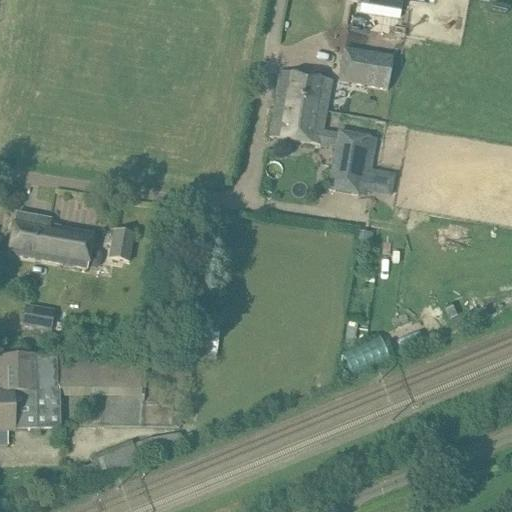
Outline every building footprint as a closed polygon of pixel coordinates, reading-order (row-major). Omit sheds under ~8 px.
[(352,0),(352,4),(373,7),(400,12),(401,0),(352,0)] [(391,57),(343,49),(337,86),(385,94),(391,57)] [(315,112),(325,114),(331,82),(299,77),(279,74),(274,103),(288,105),(289,101),(316,106),(315,112)] [(327,194),(357,199),(368,138),(338,132),(337,135),(322,132),(325,114),(315,112),(316,106),(289,101),(288,105),(274,103),(269,138),(288,142),(320,146),(335,149),(327,194)] [(51,222),(15,215),(8,257),(86,271),(93,235),(50,228),(51,222)] [(373,234),(357,232),(356,245),(371,247),(373,234)] [(133,236),(113,233),(108,261),(128,265),(133,236)] [(52,313),(24,309),(22,326),(50,331),(52,313)] [(220,325),(193,321),(187,358),(215,362),(220,325)] [(378,337),(340,355),(350,376),(388,358),(378,337)] [(2,393),(0,393),(0,431),(60,431),(60,428),(59,411),(59,392),(145,392),(145,356),(127,356),(21,357),(1,358),(2,393)] [(91,466),(82,470),(88,484),(140,464),(183,446),(192,443),(193,443),(194,442),(191,435),(181,439),(180,435),(148,440),(133,446),(131,442),(89,459),(91,466)]
